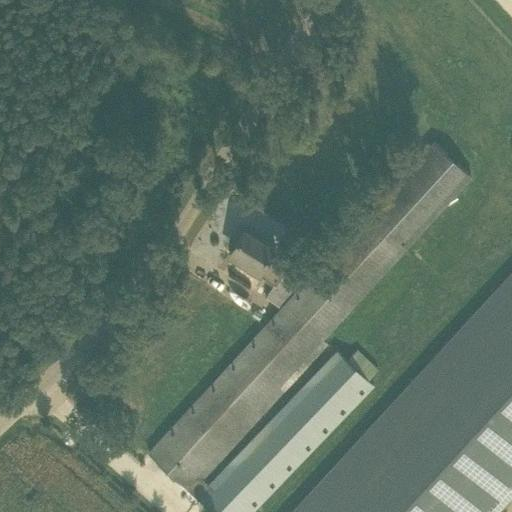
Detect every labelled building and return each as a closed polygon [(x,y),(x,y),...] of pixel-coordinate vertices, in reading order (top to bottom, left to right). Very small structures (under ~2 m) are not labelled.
[(149,452),(186,485),(337,321),(473,172),(438,140),(329,257),(283,305),(264,326),(149,452)] [(237,259),(274,282),(266,295),(280,303),(302,279),(268,258),(276,245),(245,227),(231,250),(240,255),(237,259)] [(511,271),(291,511),(496,511),(511,495),(511,271)] [(214,511),(250,511),(373,384),(337,349),(197,495),(214,511)] [(263,412),(240,438),(246,442),(268,417),(263,412)]
